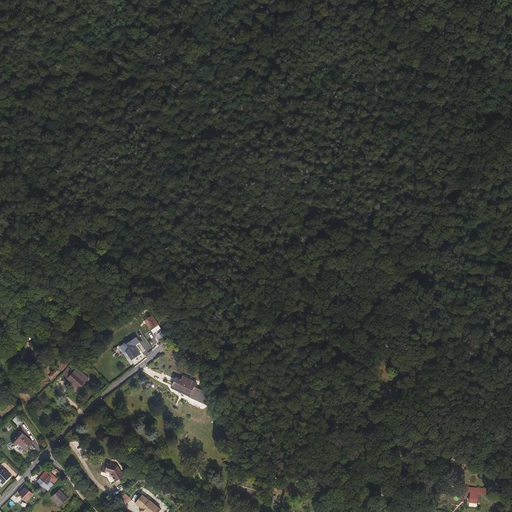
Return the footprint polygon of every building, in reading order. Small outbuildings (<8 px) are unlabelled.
[(156,320),(153,314),(145,320),(148,323),(153,320),(154,321),(156,320)] [(126,352),(132,359),(140,354),(134,346),(140,342),(135,335),(124,343),(129,350),(126,352)] [(33,341),(28,344),(34,352),(39,348),(33,341)] [(85,382),(77,375),(74,372),(68,379),(72,383),(79,389),(85,382)] [(80,372),(77,375),(85,382),(88,379),(80,372)] [(194,387),(192,385),(192,383),(190,382),(191,380),(183,377),(181,381),(177,379),(174,385),(192,393),(194,387)] [(208,406),(212,395),(195,387),(194,387),(192,393),(174,385),(177,379),(176,379),(172,386),(190,394),(189,397),(208,406)] [(79,389),(72,383),(70,384),(78,391),(79,389)] [(190,394),(172,386),(171,389),(189,397),(190,394)] [(16,416),(12,420),(18,425),(22,421),(16,416)] [(32,442),(20,432),(11,442),(17,446),(19,444),(26,450),(32,442)] [(115,467),(105,463),(101,472),(107,474),(110,482),(119,479),(115,467)] [(11,477),(3,469),(2,470),(0,467),(0,481),(3,485),(11,477)] [(55,481),(46,473),(41,479),(41,480),(39,483),(48,491),(54,485),(52,484),(55,481)] [(26,488),(19,495),(26,502),(33,495),(26,488)] [(471,488),(469,506),(477,507),(478,493),(484,494),(485,489),(471,488)] [(54,500),(62,493),(60,490),(51,497),(54,500)] [(59,507),(68,499),(62,493),(54,500),(59,507)] [(146,501),(140,494),(133,502),(139,508),(137,510),(139,511),(143,511),(144,511),(143,511),(156,511),(158,511),(156,509),(156,507),(154,505),(152,505),(147,500),(146,501)]
